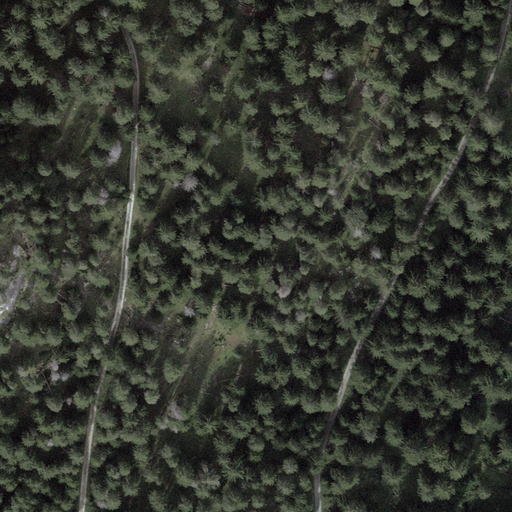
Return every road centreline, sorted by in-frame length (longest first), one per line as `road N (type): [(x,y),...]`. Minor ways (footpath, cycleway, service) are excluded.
road 1 (track): [(508,0),(479,107),(356,354),(324,441),(313,511)]
road 2 (track): [(81,511),(134,172),(137,81),(114,0)]
